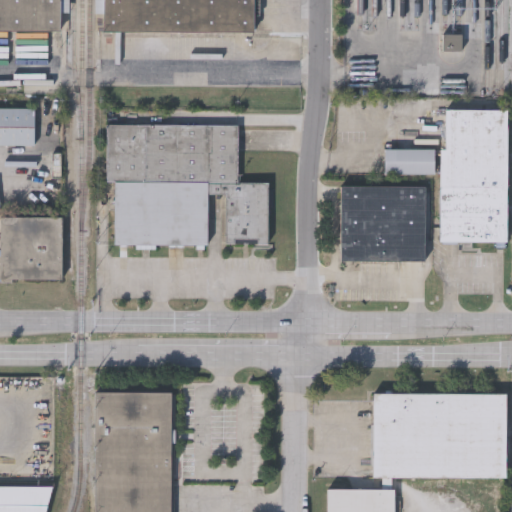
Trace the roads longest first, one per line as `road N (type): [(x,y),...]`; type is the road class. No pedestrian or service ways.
road 1 (residential): [(299,511),(318,0)]
road 2 (secondary): [(306,316),(0,317)]
road 3 (secondary): [(299,357),(511,358)]
road 4 (secondary): [(143,354),(299,357)]
road 5 (secondary): [(0,354),(143,354)]
road 6 (secondary): [(511,317),(390,316)]
